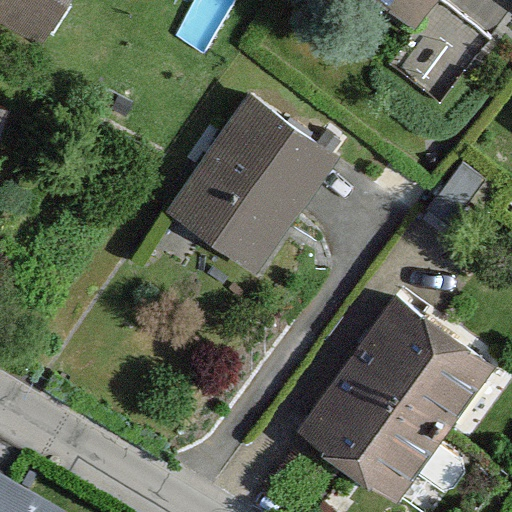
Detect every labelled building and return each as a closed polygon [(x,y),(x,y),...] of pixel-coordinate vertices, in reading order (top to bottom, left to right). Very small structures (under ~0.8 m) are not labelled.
[(0,0),(0,9),(42,33),(60,0),(0,0)] [(362,0),(406,32),(429,0),(362,0)] [(239,88),(162,205),(254,265),(331,148),(239,88)] [(0,154),(12,105),(0,102),(0,154)] [(399,495),(495,358),(391,286),(295,423),(399,495)] [(42,511),(0,486),(0,511),(42,511)]
